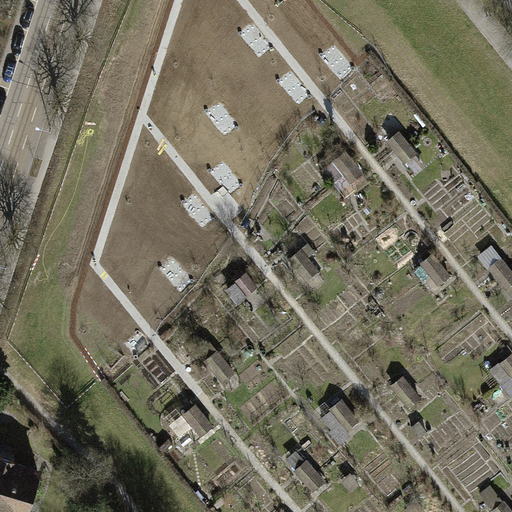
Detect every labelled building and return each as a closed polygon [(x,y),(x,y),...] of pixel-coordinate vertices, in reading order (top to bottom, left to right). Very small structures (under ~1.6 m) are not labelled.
[(391,142),(411,156),(419,145),(399,130),(391,142)] [(350,153),(339,166),(355,179),(366,166),(350,153)] [(511,264),(496,242),(482,252),(506,286),(511,281),(511,264)] [(438,248),(419,258),(433,284),(452,274),(438,248)] [(511,349),(491,364),(511,392),(511,391),(511,349)] [(339,400),(324,412),(343,436),(359,424),(339,400)] [(303,449),(290,461),(316,488),(328,476),(303,449)] [(23,511),(36,468),(0,457),(0,511),(23,511)] [(480,496),(499,511),(511,511),(511,502),(491,484),(480,496)]
